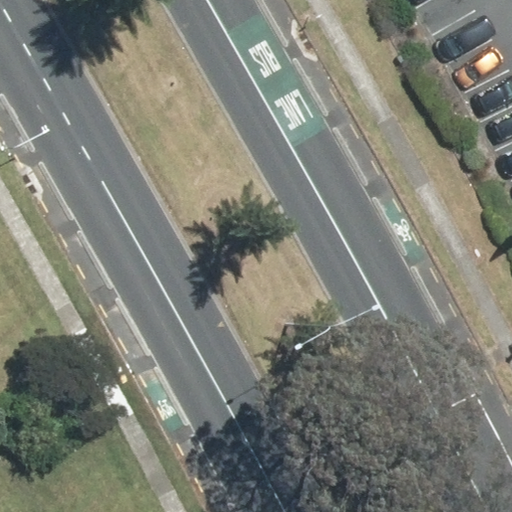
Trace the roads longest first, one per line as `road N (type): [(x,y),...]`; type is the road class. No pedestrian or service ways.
road 1 (secondary): [(195,0),(383,323),(477,511)]
road 2 (secondary): [(297,511),(17,0)]
